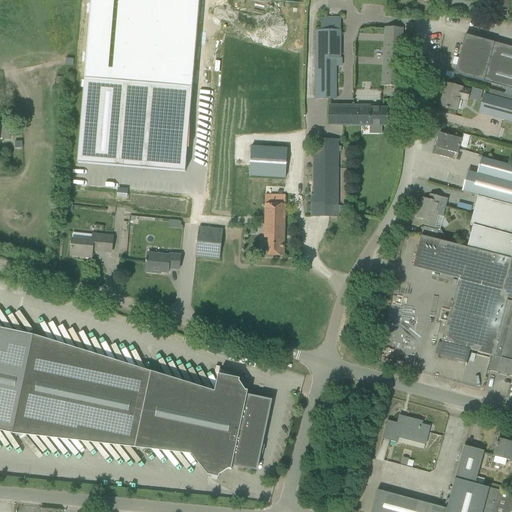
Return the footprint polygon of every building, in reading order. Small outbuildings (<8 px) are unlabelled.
[(92,0),(78,161),(186,170),(200,0),(92,0)] [(508,11),(508,0),(493,0),(493,10),(508,11)] [(321,31),(314,31),(315,99),(337,100),(336,66),(336,58),(341,58),(340,17),(322,18),(321,31)] [(402,28),(392,28),(385,27),(383,86),(390,87),(399,87),(402,28)] [(511,47),(465,35),(455,74),(511,89),(511,47)] [(236,77),(235,132),(293,132),(293,90),(247,90),(248,77),(236,77)] [(440,106),(449,109),(457,111),(460,100),(467,102),(470,92),(462,90),(463,88),(456,86),(446,84),(440,106)] [(511,101),(485,94),(480,114),(511,122),(511,101)] [(329,105),(329,108),(329,126),(388,126),(388,108),(357,108),(357,105),(329,105)] [(0,139),(11,139),(10,124),(0,124),(0,139)] [(433,154),(452,160),(455,154),(458,154),(460,147),(466,148),(469,136),(463,134),(462,139),(439,133),(436,143),(437,143),(434,154),(433,154)] [(310,217),(338,217),(338,139),(313,139),(313,196),(310,196),(310,217)] [(249,177),(285,179),(287,149),(250,147),(249,177)] [(468,172),(462,192),(478,197),(511,205),(511,165),(482,157),(477,174),(468,172)] [(201,162),(197,212),(245,215),(248,165),(201,162)] [(422,198),(416,218),(423,220),(422,224),(431,227),(433,219),(436,220),(437,216),(443,217),(447,201),(448,199),(442,198),(430,194),(428,200),(422,198)] [(285,196),(275,196),(265,195),(264,237),(268,237),(268,256),(284,256),(285,196)] [(511,205),(478,197),(470,225),(475,227),(473,231),(468,234),(471,239),(470,244),(469,247),(503,256),(511,257),(511,205)] [(65,203),(64,212),(72,212),(73,203),(65,203)] [(195,257),(219,260),(223,230),(199,227),(195,257)] [(92,251),(111,253),(113,236),(92,233),(92,235),(73,233),(72,238),(72,245),(71,255),(82,256),(82,257),(91,258),(92,251)] [(511,257),(503,256),(469,247),(421,234),(413,267),(459,278),(442,343),(443,343),(439,357),(466,364),(469,350),(490,356),(492,356),(507,300),(508,298),(509,294),(504,293),(511,261),(511,257)] [(466,236),(459,239),(462,245),(469,241),(466,236)] [(146,263),(145,272),(154,273),(155,271),(168,273),(169,268),(179,269),(180,256),(170,254),(169,256),(147,254),(146,261),(146,263)] [(492,356),(488,370),(488,371),(489,372),(491,371),(497,373),(499,375),(501,374),(506,376),(508,378),(510,376),(511,377),(511,301),(507,300),(492,356)] [(214,392),(33,335),(0,328),(0,430),(12,434),(190,454),(208,475),(218,476),(232,468),(232,465),(257,470),(272,401),(252,397),(251,399),(247,398),(248,394),(240,378),(219,374),(214,392)] [(382,439),(397,443),(399,434),(426,441),(429,427),(421,425),(421,422),(406,418),(405,420),(400,419),(400,417),(398,423),(387,420),(382,439)] [(511,444),(508,444),(509,442),(498,439),(497,442),(496,442),(495,446),(496,446),(494,456),(495,457),(494,462),(505,464),(507,460),(511,461),(511,462),(509,472),(511,472),(511,444)] [(455,479),(475,484),(484,452),(464,446),(461,457),(455,479)] [(402,457),(400,464),(407,466),(409,459),(402,457)] [(447,509),(446,511),(483,511),(490,488),(475,485),(475,484),(455,479),(448,509),(447,509)] [(511,489),(494,485),(493,489),(511,494),(511,489)] [(511,511),(511,494),(493,489),(490,488),(483,511),(511,511)] [(370,511),(446,511),(447,509),(377,490),(370,511)]
